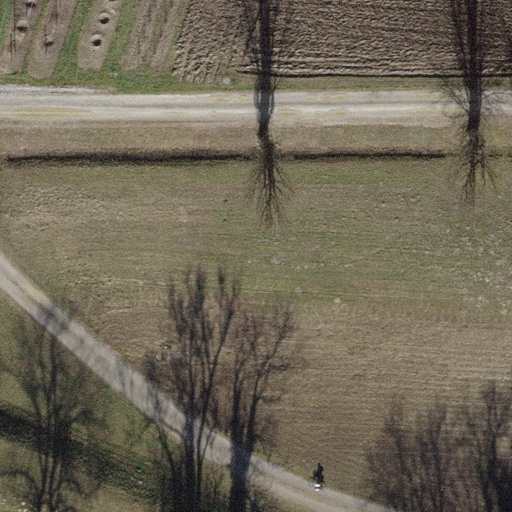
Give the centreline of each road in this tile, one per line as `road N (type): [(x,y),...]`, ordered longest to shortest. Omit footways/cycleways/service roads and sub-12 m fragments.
road 1 (track): [(511,108),(0,109)]
road 2 (track): [(361,511),(275,487),(188,434),(0,258)]
